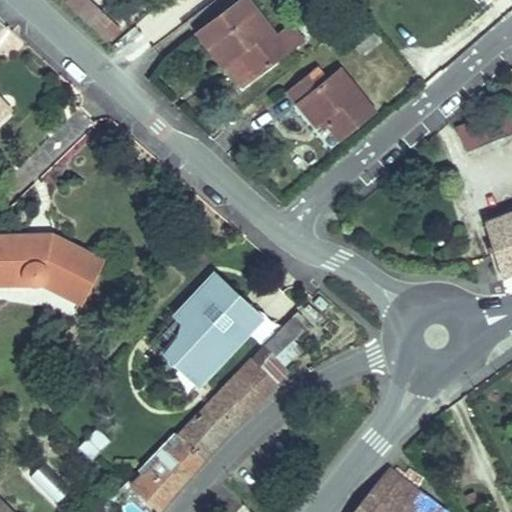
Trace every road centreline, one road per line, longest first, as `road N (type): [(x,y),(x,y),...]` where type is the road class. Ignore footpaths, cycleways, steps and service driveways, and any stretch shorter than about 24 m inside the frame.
road 1 (residential): [(285,236),(15,0)]
road 2 (residential): [(402,346),(341,368),(257,420),(181,511)]
road 3 (secondary): [(322,511),(379,443),(425,368)]
road 4 (residential): [(412,306),(285,236)]
